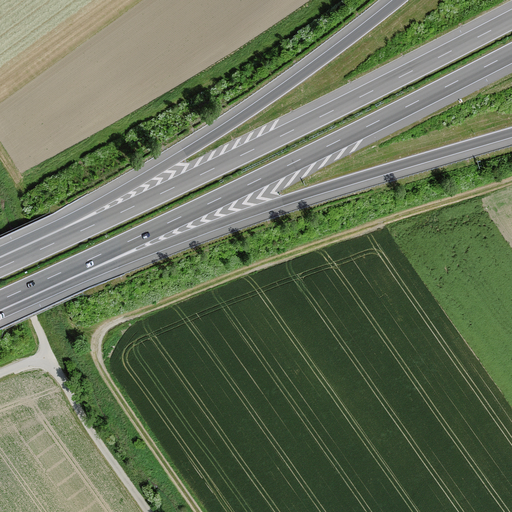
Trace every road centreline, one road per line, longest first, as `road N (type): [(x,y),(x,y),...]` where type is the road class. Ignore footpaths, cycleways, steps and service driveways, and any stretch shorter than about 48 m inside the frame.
road 1 (track): [(198,511),(101,371),(92,341),(98,330),(276,259),(511,180)]
road 2 (motorway): [(0,300),(511,52)]
road 3 (motorway): [(511,19),(0,267)]
road 4 (motorway): [(0,303),(270,205),(511,132)]
road 5 (motorway): [(399,0),(221,130),(0,261)]
road 6 (track): [(148,511),(52,368),(34,361),(0,373)]
